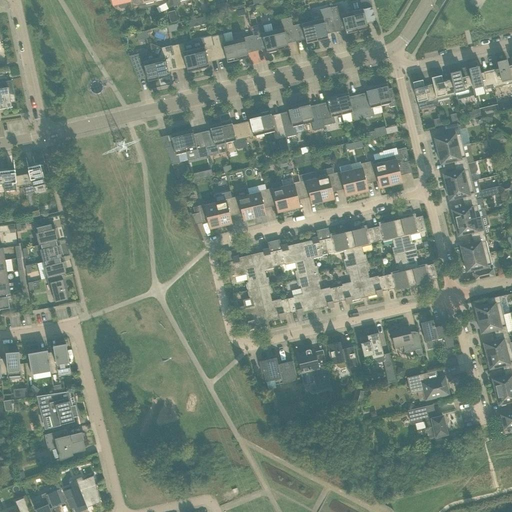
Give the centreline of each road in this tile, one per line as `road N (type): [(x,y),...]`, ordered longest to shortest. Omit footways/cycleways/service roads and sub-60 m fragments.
road 1 (residential): [(453,296),(250,348),(229,332),(213,264),(214,247),(225,239),(427,189)]
road 2 (residential): [(395,49),(43,135)]
road 3 (residential): [(119,511),(78,323),(0,336)]
road 4 (residential): [(43,135),(13,0)]
road 5 (residential): [(482,424),(453,296)]
road 6 (residential): [(427,189),(400,71)]
